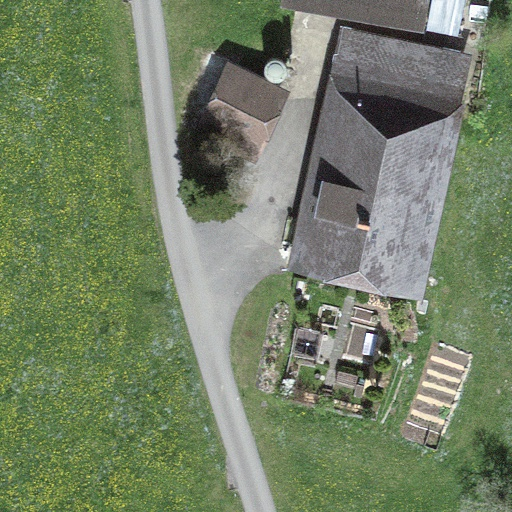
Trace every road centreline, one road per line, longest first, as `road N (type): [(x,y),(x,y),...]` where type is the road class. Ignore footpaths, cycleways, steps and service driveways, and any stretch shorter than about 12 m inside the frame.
road 1 (track): [(260,511),(178,232),(144,0)]
road 2 (track): [(190,280),(244,247),(263,220),(314,32)]
